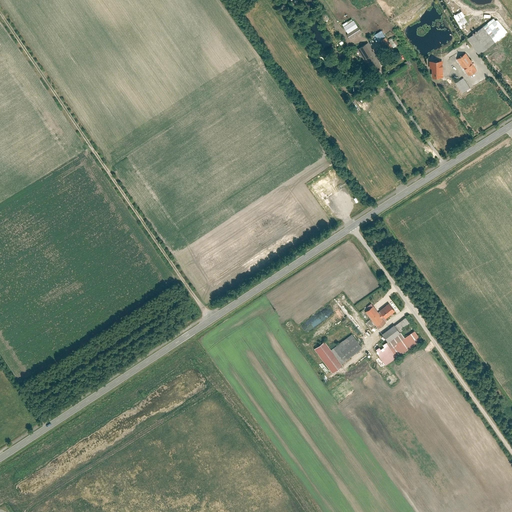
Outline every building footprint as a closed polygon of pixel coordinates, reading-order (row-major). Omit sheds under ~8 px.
[(465,26),(463,23),(469,20),(464,10),(455,14),(462,28),(465,26)] [(343,24),(351,37),(362,30),(353,17),(343,24)] [(496,18),(467,38),(478,54),(507,34),(496,18)] [(384,29),(377,32),(385,50),(392,47),(384,29)] [(389,40),(394,47),(398,45),(393,37),(389,40)] [(369,42),(358,48),(371,70),(382,64),(369,42)] [(466,52),(457,58),(468,75),(478,69),(466,52)] [(443,77),(443,60),(429,60),(430,68),(432,67),(432,77),(443,77)] [(472,88),(464,76),(455,82),(463,93),(472,88)] [(361,88),(364,85),(362,83),(366,81),(364,78),(354,86),(357,88),(359,86),(361,88)] [(374,305),(366,311),(378,328),(386,322),(384,319),(395,311),(389,302),(378,310),(374,305)] [(314,316),(315,323),(323,322),(322,314),(314,316)] [(385,365),(422,341),(415,331),(405,337),(401,331),(410,325),(406,319),(396,325),(395,324),(382,333),(388,343),(376,351),(385,365)] [(363,348),(352,334),(331,350),(342,364),(363,348)] [(343,366),(342,364),(331,350),(325,341),(315,349),(333,373),(343,366)]
